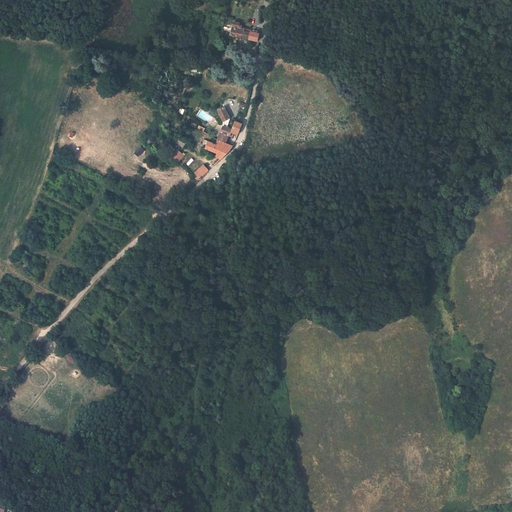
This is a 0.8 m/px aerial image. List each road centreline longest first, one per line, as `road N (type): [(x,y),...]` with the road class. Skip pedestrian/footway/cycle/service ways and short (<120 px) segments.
road 1 (track): [(0,390),(107,263),(198,186)]
road 2 (unclassified): [(198,186),(234,152),(248,121),(266,0)]
